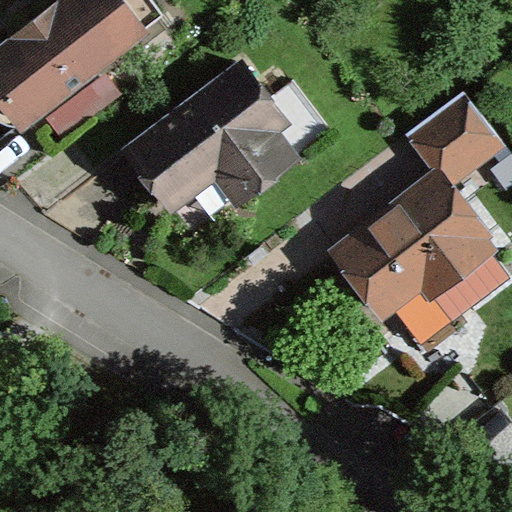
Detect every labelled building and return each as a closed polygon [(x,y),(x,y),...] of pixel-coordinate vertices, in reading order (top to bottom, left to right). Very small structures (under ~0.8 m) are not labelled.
[(139,28),(116,0),(58,0),(56,2),(55,0),(53,0),(14,31),(12,33),(0,43),(0,84),(3,89),(27,118),(139,28)] [(292,154),(255,105),(267,96),(241,61),(128,146),(160,189),(180,174),(190,186),(215,168),(236,196),(292,154)] [(255,105),(292,154),(329,126),(292,77),(267,96),(255,105)] [(463,87),(407,129),(438,169),(440,171),(495,129),(463,87)] [(440,171),(438,169),(335,248),(355,275),(381,309),(441,264),(447,272),(486,242),(480,234),(485,230),(440,171)] [(180,174),(160,189),(165,195),(170,201),(190,186),(180,174)]
